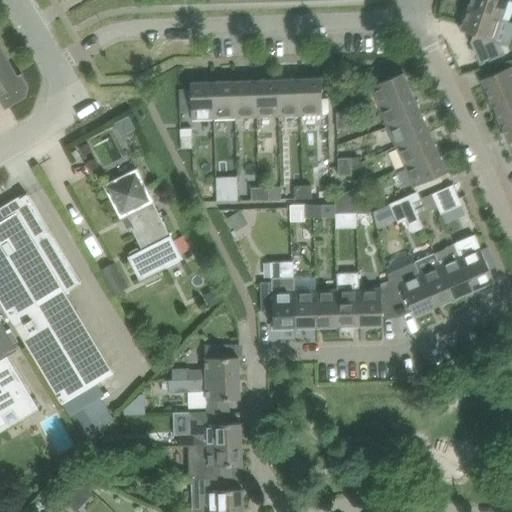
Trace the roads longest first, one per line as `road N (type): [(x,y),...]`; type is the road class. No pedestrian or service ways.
road 1 (residential): [(289,511),(262,465),(257,356),(395,350),(511,301)]
road 2 (residential): [(54,64),(127,29),(410,17)]
road 3 (residential): [(511,232),(410,17)]
